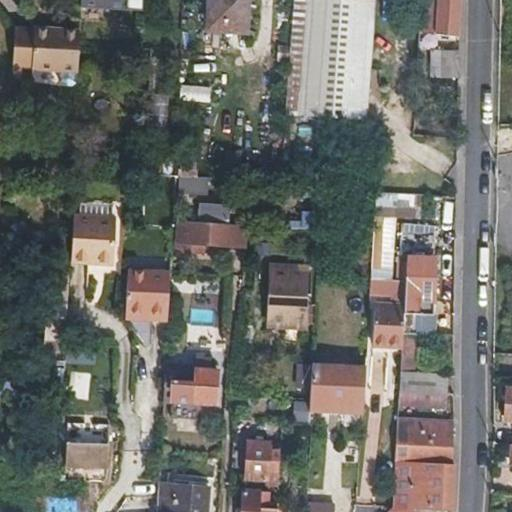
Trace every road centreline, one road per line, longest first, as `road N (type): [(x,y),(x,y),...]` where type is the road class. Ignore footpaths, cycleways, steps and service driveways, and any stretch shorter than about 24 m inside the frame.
road 1 (residential): [(470,511),(484,0)]
road 2 (unknown): [(102,511),(125,434),(126,352)]
